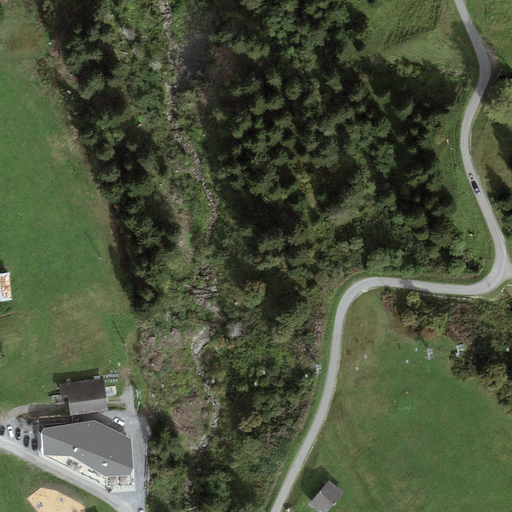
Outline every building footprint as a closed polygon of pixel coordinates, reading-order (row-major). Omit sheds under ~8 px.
[(271,264),(285,264),(285,251),(271,251),(271,264)] [(11,274),(0,275),(0,300),(14,299),(11,274)] [(103,381),(65,386),(66,395),(68,408),(68,413),(106,408),(103,381)] [(82,431),(54,432),(55,452),(73,451),(105,467),(107,476),(133,476),(132,443),(87,422),(82,431)] [(324,511),(343,491),(329,478),(309,501),(322,511),(324,511)]
